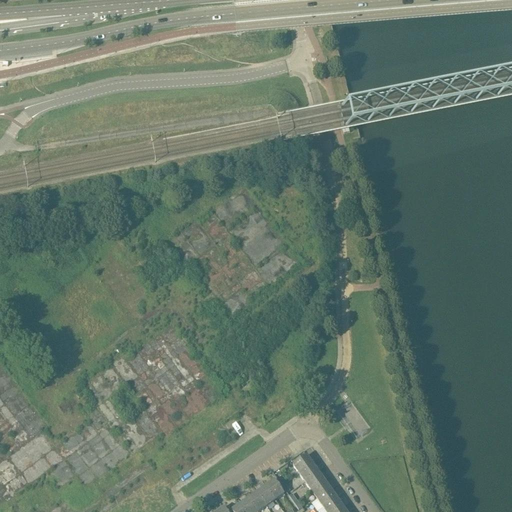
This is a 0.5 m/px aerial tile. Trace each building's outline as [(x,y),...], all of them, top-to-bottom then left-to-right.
[(293,466),(299,475),(313,465),(306,456),(293,466)] [(305,483),(319,474),(313,465),(299,475),(305,483)] [(325,482),(319,474),(305,483),(311,492),(325,482)] [(277,480),(282,487),(285,485),(280,478),(277,480)] [(274,482),(265,488),(275,502),(284,495),(274,482)] [(317,500),(330,491),(325,482),(311,492),(317,500)] [(265,488),(257,494),(266,508),(275,502),(265,488)] [(337,499),(330,491),(317,500),(311,504),(316,511),(318,511),(323,509),(337,499)] [(256,511),(260,511),(266,508),(257,494),(248,500),(256,511)] [(336,511),(342,508),(337,499),(323,509),(318,511),(336,511)] [(256,511),(248,500),(240,506),(244,511),(256,511)] [(297,502),(294,504),(299,511),(302,509),(297,502)]
